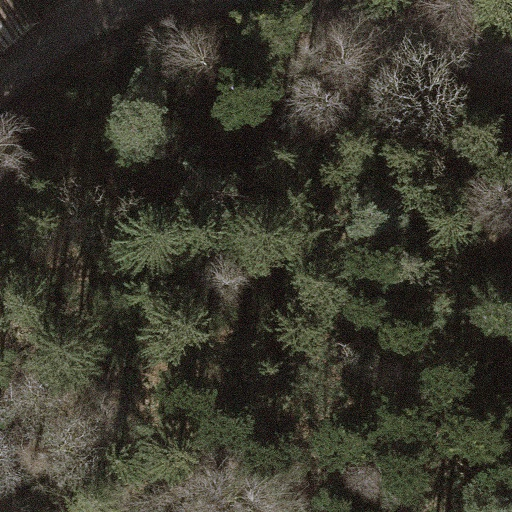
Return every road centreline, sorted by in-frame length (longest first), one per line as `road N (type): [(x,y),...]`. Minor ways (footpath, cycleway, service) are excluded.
road 1 (track): [(314,0),(511,68)]
road 2 (track): [(0,80),(77,24),(135,0)]
